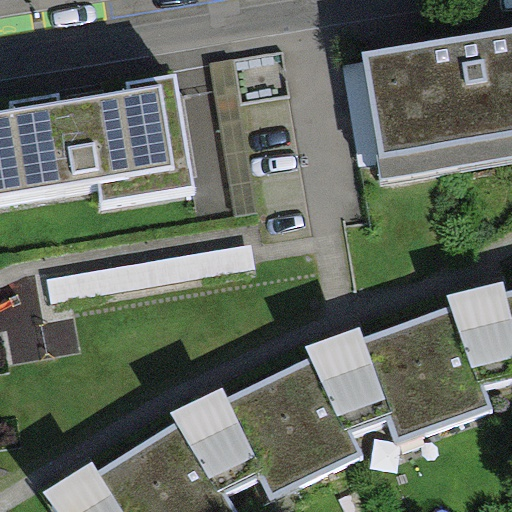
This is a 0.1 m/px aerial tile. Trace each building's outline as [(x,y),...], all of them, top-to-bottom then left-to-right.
[(511,142),(511,40),(439,51),(368,62),(383,162),(511,142)] [(12,125),(0,126),(0,211),(100,196),(103,215),(196,201),(177,86),(128,94),(130,106),(62,117),(60,106),(10,114),(12,125)] [(511,286),(486,292),(505,381),(511,379),(511,286)] [(341,340),(377,425),(395,418),(407,436),(492,406),(485,385),(505,381),(486,292),(455,298),(341,340)] [(205,405),(246,489),(264,480),(273,497),(360,454),(355,433),(377,425),(341,340),(312,351),(205,405)] [(246,489),(205,405),(166,425),(52,504),(57,511),(240,511),(242,511),(232,497),(246,489)]
